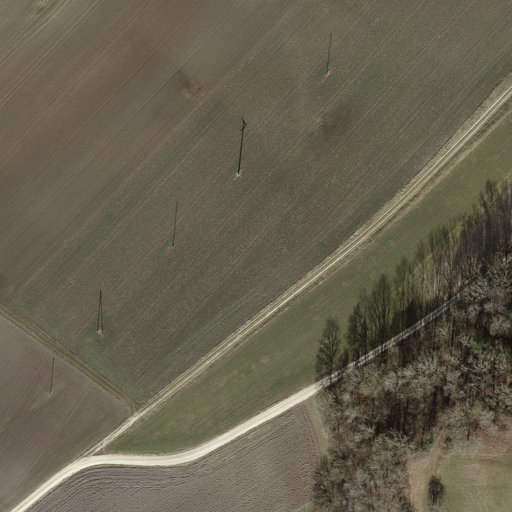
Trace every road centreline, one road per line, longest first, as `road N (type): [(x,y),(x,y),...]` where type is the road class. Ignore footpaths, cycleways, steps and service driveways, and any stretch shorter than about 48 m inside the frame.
road 1 (track): [(511,90),(396,208),(75,465)]
road 2 (track): [(511,254),(265,418),(187,456),(75,465),(17,511)]
